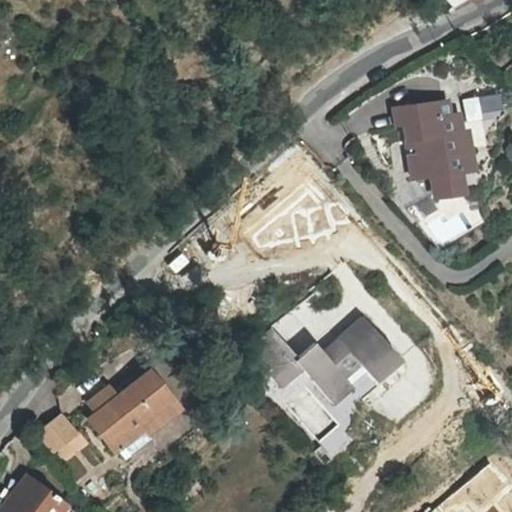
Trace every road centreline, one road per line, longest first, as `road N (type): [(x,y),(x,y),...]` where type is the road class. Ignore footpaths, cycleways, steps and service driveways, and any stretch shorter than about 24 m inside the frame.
road 1 (residential): [(176,231),(221,273),(349,249),(377,255),(439,334),(448,396),(436,420),(382,460),(353,511)]
road 2 (residential): [(301,112),(445,270),(468,274),(511,246)]
road 3 (residential): [(176,231),(0,427)]
road 4 (residential): [(502,0),(301,112)]
road 5 (residential): [(301,112),(257,145),(176,231)]
